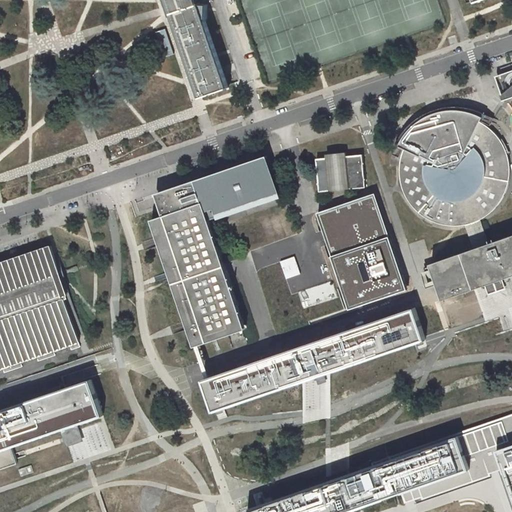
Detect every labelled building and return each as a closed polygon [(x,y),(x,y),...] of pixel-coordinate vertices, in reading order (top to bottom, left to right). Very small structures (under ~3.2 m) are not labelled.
[(167,14),(173,12),(168,0),(162,0),(164,5),(167,14)] [(168,0),(173,12),(199,87),(203,86),(207,95),(229,87),(206,21),(209,19),(206,11),(204,12),(203,12),(200,4),(199,0),(168,0)] [(209,4),(200,4),(203,12),(204,12),(206,11),(209,4)] [(174,54),(165,29),(155,32),(165,58),(174,54)] [(202,97),(207,95),(203,86),(199,87),(202,97)] [(489,128),(494,118),(487,115),(483,123),(487,126),(489,128)] [(481,122),(471,118),(464,116),(454,116),(449,116),(442,117),(433,120),(425,125),(417,131),(411,138),(406,145),(404,150),(402,154),(400,166),(400,174),(401,181),(402,187),(405,193),(408,199),(412,205),(417,211),(423,216),(430,220),(438,223),(447,225),(455,226),(464,225),(465,225),(473,223),(477,221),(481,219),(483,218),(494,210),(498,206),(503,199),(506,191),(507,188),(510,178),(510,172),(509,161),(507,151),(504,146),(502,142),(498,136),(492,130),(489,128),(487,126),(483,123),(481,122)] [(402,154),(404,150),(396,147),(393,154),(399,157),(402,158),(402,154)] [(366,187),(363,154),(346,156),(346,152),(326,154),(327,158),(317,158),(320,191),(330,190),(330,187),(349,185),(349,189),(366,187)] [(241,326),(242,326),(226,277),(207,222),(277,197),(272,181),(270,182),(268,177),(266,178),(260,160),(206,178),(208,183),(205,182),(203,182),(201,182),(199,182),(197,182),(194,182),(196,187),(179,192),(174,194),(172,193),(170,192),(168,192),(166,193),(164,194),(163,196),(162,198),(162,200),(162,202),(163,206),(165,209),(163,210),(164,215),(152,219),(196,346),(198,345),(200,344),(213,340),(212,336),(241,326)] [(318,213),(332,255),(389,237),(375,194),(318,213)] [(287,216),(235,235),(240,248),(292,230),(287,216)] [(481,246),(489,243),(482,223),(481,221),(481,219),(477,221),(473,223),(465,225),(466,226),(466,228),(473,249),(481,246)] [(511,235),(489,243),(491,249),(475,254),(473,249),(431,263),(433,268),(436,276),(439,275),(447,298),(477,288),(475,283),(492,278),(511,270),(511,235)] [(389,237),(332,255),(337,268),(350,308),(407,289),(389,237)] [(491,249),(489,243),(481,246),(473,249),(475,254),(491,249)] [(56,274),(61,273),(51,246),(38,250),(25,254),(13,259),(1,263),(0,263),(0,366),(2,366),(7,364),(11,363),(15,362),(20,360),(36,354),(41,353),(45,351),(49,350),(53,348),(69,343),(74,342),(78,340),(79,340),(64,296),(58,279),(56,274)] [(264,264),(268,279),(281,275),(277,261),(264,264)] [(438,283),(436,276),(433,268),(426,270),(432,285),(438,283)] [(511,270),(492,278),(475,283),(477,288),(494,282),(511,275),(511,270)] [(64,296),(68,294),(61,273),(56,274),(58,279),(64,296)] [(447,298),(439,275),(436,276),(438,283),(444,299),(447,298)] [(271,285),(273,291),(282,287),(279,281),(271,285)] [(274,291),(277,301),(293,296),(289,286),(274,291)] [(207,379),(205,380),(215,409),(219,408),(224,406),(305,379),(315,375),(324,373),(331,370),(414,342),(419,340),(424,339),(414,309),(211,378),(209,378),(207,379)] [(71,350),(80,347),(78,340),(74,342),(69,343),(71,350)] [(198,345),(196,346),(207,379),(209,378),(211,378),(200,344),(198,345)] [(38,361),(55,355),(53,348),(49,350),(45,351),(41,353),(36,354),(38,361)] [(22,366),(20,360),(15,362),(11,363),(7,364),(2,366),(4,372),(22,366)] [(103,415),(91,380),(0,411),(0,469),(15,465),(9,446),(59,429),(69,426),(77,423),(103,415)] [(501,470),(505,468),(511,465),(511,414),(458,433),(459,437),(399,458),(400,461),(350,478),(343,481),(334,484),(333,481),(326,483),(266,504),(249,510),(249,511),(335,511),(351,505),(360,502),(390,492),(400,488),(402,492),(406,503),(407,502),(410,501),(414,500),(495,471),(501,470)] [(81,441),(98,438),(77,423),(69,426),(59,429),(65,447),(68,446),(81,441)]
